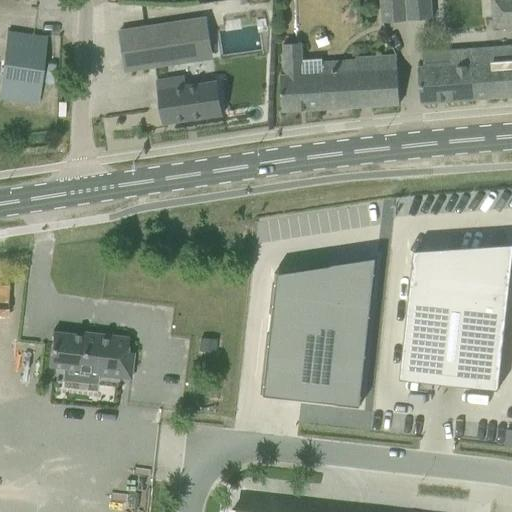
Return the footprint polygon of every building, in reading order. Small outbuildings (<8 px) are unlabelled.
[(381,0),(383,25),(406,23),(406,20),(405,0),(381,0)] [(429,0),(405,0),(406,20),(431,18),(429,0)] [(511,0),(490,0),(493,30),(511,28),(511,0)] [(212,58),(205,17),(119,31),(125,72),(154,67),(155,75),(167,73),(166,65),(212,58)] [(0,96),(38,102),(46,37),(8,33),(0,94),(0,96)] [(284,76),(280,76),(281,91),(282,111),(399,104),(397,84),(396,68),(396,55),(354,57),(354,61),(321,63),(321,59),(300,60),(299,43),(282,44),(282,46),(284,76)] [(511,95),(511,47),(486,50),(486,48),(451,51),(452,64),(418,67),(421,103),(473,99),(511,95)] [(156,86),(162,124),(221,115),(216,81),(184,86),(183,82),(156,86)] [(511,256),(511,243),(487,245),(487,249),(438,252),(437,260),(429,260),(428,253),(413,254),(399,379),(497,389),(511,256)] [(271,284),(259,395),(359,406),(375,257),(340,263),(272,273),(271,284)] [(82,332),(81,335),(51,331),(47,366),(96,372),(95,375),(129,379),(132,352),(125,351),(127,337),(82,332)] [(199,338),(198,351),(214,353),(215,340),(199,338)] [(223,403),(222,414),(231,415),(233,404),(223,403)]
